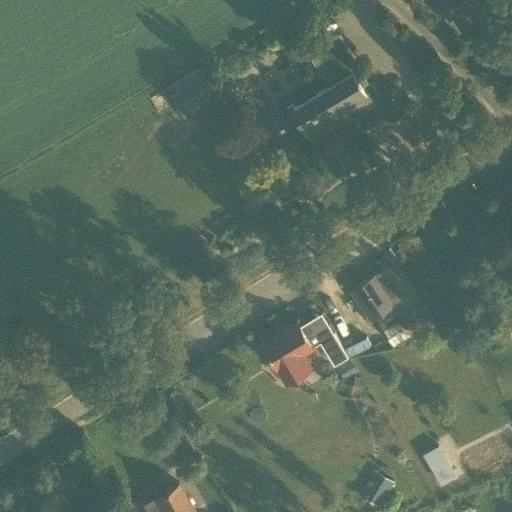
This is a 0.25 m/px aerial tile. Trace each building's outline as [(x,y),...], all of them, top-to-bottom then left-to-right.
[(456,0),(427,0),(442,14),(456,0)] [(312,138),(372,101),(355,73),(361,69),(340,36),(320,49),(340,81),(329,87),(294,108),(305,126),(312,138)] [(176,107),(211,86),(199,67),(165,88),(176,107)] [(371,317),(409,293),(390,264),(352,289),(371,317)] [(411,334),(433,320),(423,305),(402,319),(411,334)] [(288,384),(301,376),(299,374),(307,369),(299,355),(314,346),(299,321),(263,343),(288,384)] [(334,364),(348,355),(334,332),(320,341),(334,364)] [(441,443),(423,454),(441,484),(459,473),(441,443)] [(380,471),(374,479),(390,488),(395,480),(380,471)] [(195,511),(179,481),(142,503),(147,511),(158,511),(162,510),(162,511),(195,511)]
